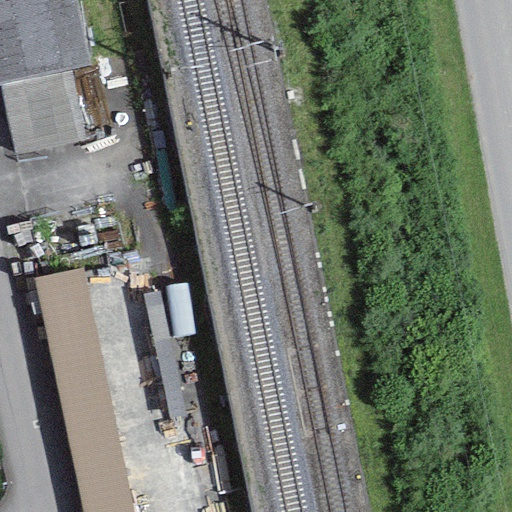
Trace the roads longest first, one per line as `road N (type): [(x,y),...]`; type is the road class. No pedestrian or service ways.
road 1 (residential): [(0,349),(33,511)]
road 2 (unclassified): [(480,0),(511,160)]
